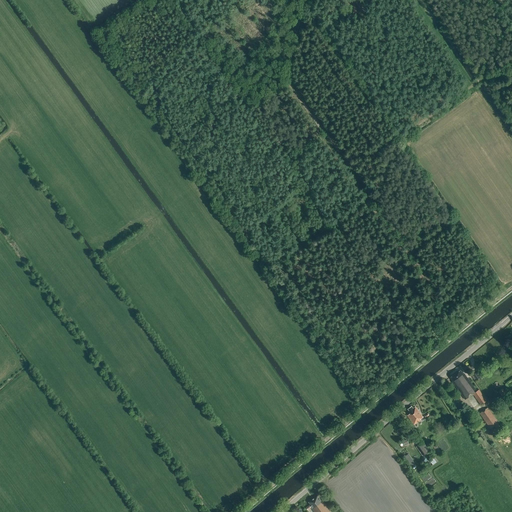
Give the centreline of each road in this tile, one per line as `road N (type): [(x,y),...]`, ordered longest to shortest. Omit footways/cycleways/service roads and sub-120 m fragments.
road 1 (track): [(240,511),(511,287)]
road 2 (unclassified): [(280,511),(511,315)]
